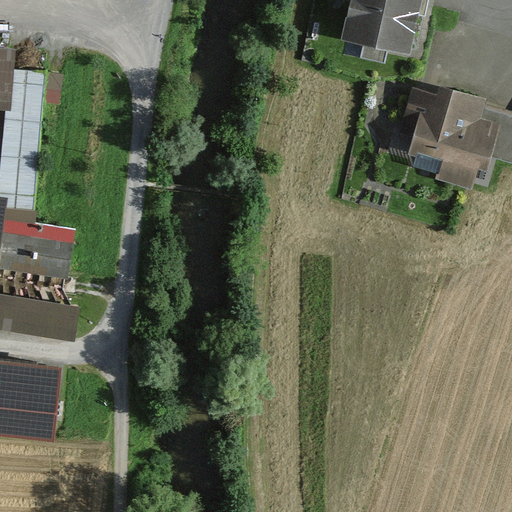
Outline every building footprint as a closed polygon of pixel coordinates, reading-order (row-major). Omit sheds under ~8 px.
[(421,0),(350,0),(342,40),(410,55),(421,0)] [(4,56),(0,55),(0,108),(12,109),(5,208),(26,210),(35,82),(3,80),(4,56)] [(511,165),(511,114),(417,91),(401,160),(477,179),(482,159),(511,167),(511,165)] [(0,333),(70,342),(74,313),(64,311),(74,233),(0,223),(0,333)] [(0,359),(0,435),(54,441),(62,366),(0,359)]
